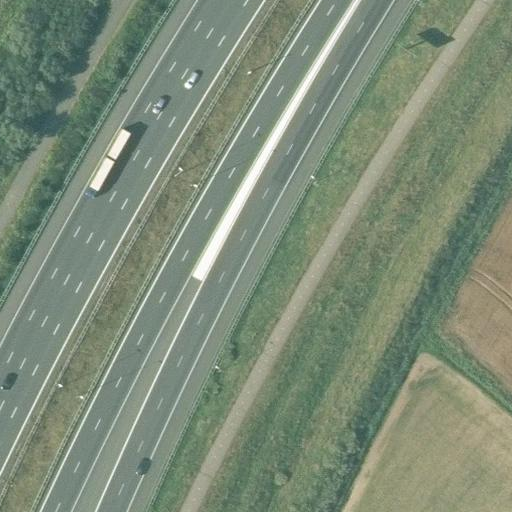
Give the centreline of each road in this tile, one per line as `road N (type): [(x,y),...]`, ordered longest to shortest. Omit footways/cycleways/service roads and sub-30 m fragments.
road 1 (motorway): [(55,511),(207,216),(338,0)]
road 2 (motorway): [(111,511),(242,237),(377,0)]
road 3 (motorway): [(231,0),(0,408)]
road 4 (unclassified): [(129,0),(79,74),(0,224)]
